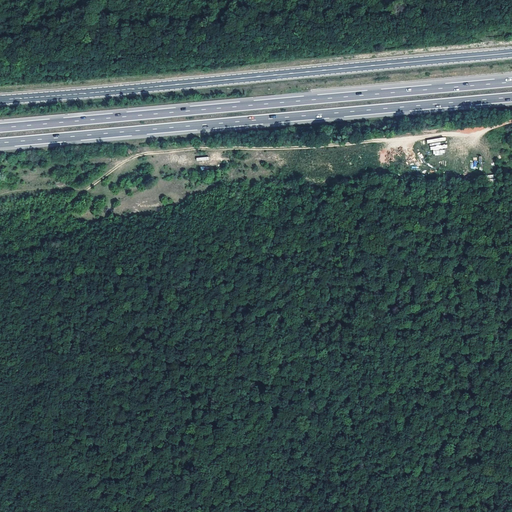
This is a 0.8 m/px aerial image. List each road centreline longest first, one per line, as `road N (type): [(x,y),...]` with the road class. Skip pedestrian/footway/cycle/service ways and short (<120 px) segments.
road 1 (motorway): [(511,82),(0,128)]
road 2 (motorway): [(0,142),(511,97)]
road 3 (secondary): [(511,54),(0,99)]
road 4 (track): [(511,121),(297,146),(154,150),(114,165),(80,192)]
